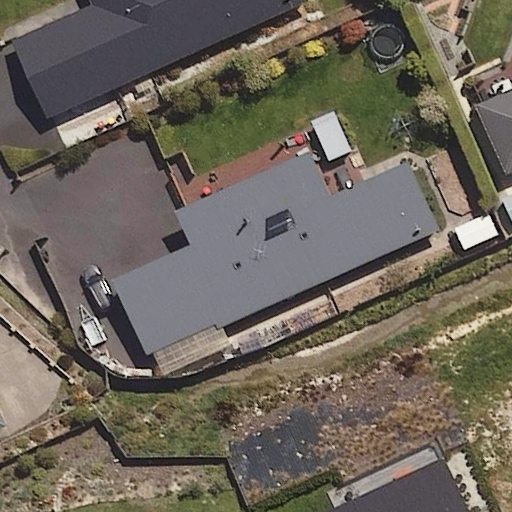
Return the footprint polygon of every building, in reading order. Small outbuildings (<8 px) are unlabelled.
[(91,0),(97,12),(17,49),(51,125),(309,8),(305,0),(91,0)] [(511,57),(505,60),(511,75),(511,98),(481,113),(511,180),(511,57)] [(337,113),(309,125),(329,169),(357,156),(337,113)] [(333,210),(314,166),(184,225),(197,255),(115,292),(149,368),(440,237),(412,175),(333,210)] [(0,433),(9,430),(0,410),(0,433)]
